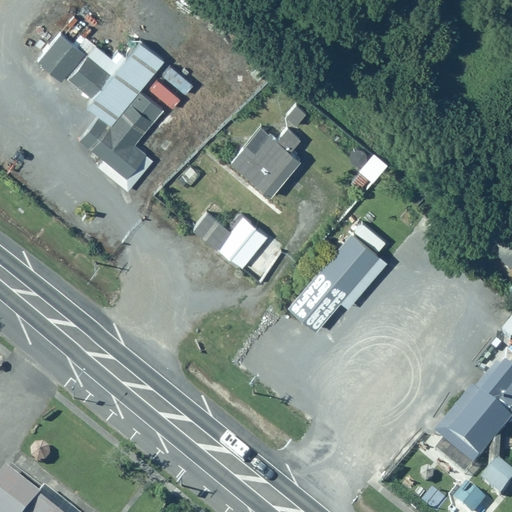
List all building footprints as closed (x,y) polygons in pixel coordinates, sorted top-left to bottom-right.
[(47,57),(73,25),(47,5),(22,36),(47,57)] [(146,34),(123,15),(73,77),(96,96),(146,34)] [(47,57),(73,77),(98,46),(73,25),(47,57)] [(96,105),(82,95),(63,118),(111,157),(131,133),(117,122),(147,85),(126,68),(96,105)] [(246,141),(231,159),(291,210),(304,195),(283,178),(300,158),(290,149),(301,136),(288,125),(277,138),(270,131),(255,148),(246,141)] [(387,161),(373,151),(351,180),(361,188),(369,177),(373,179),(387,161)] [(168,178),(154,193),(170,207),(199,172),(189,163),(173,182),(168,178)] [(495,250),(511,265),(511,264),(511,207),(479,245),(491,255),(495,250)] [(208,210),(195,228),(258,279),(284,248),(239,210),(227,225),(208,210)] [(353,231),(290,303),(317,326),(341,298),(349,305),(388,262),(353,231)] [(488,330),(424,409),(462,439),(501,391),(486,379),(511,349),(488,330)] [(83,511),(0,446),(0,511),(83,511)]
